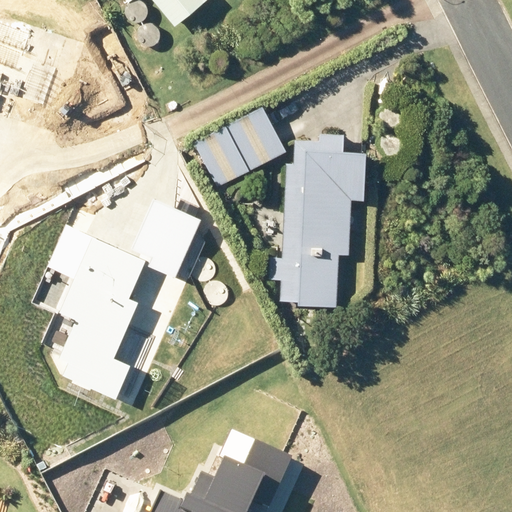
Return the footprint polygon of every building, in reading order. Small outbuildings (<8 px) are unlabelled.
[(148,0),(168,24),(192,3),(189,0),(148,0)] [(0,99),(1,97),(40,112),(55,72),(42,67),(52,42),(0,23),(0,99)] [(189,145),(208,183),(270,151),(251,113),(189,145)] [(276,216),(281,216),(280,253),(275,252),(273,299),(291,300),(291,303),(320,304),(325,191),(350,192),(351,158),(328,156),(329,140),(311,139),(311,156),(295,155),(294,169),(279,169),(276,216)] [(116,398),(130,364),(115,358),(139,301),(130,297),(146,258),(92,235),(58,314),(74,321),(58,357),(67,361),(61,375),(116,398)] [(207,254),(184,265),(207,312),(231,301),(207,254)]
